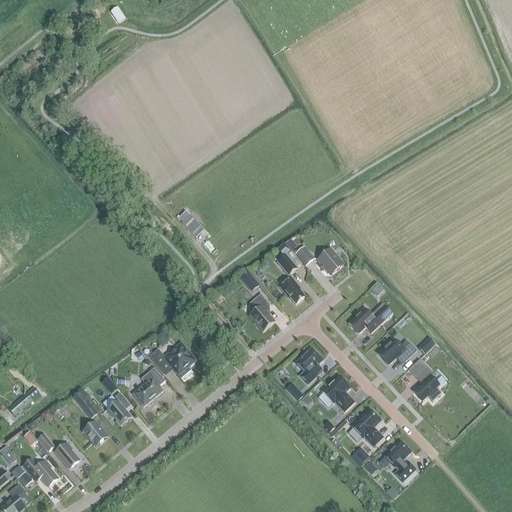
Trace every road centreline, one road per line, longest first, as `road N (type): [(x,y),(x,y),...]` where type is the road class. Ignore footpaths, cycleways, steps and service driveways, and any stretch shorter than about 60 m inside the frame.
road 1 (residential): [(70,511),(305,322)]
road 2 (track): [(258,361),(203,302),(213,269),(157,203)]
road 3 (residential): [(305,322),(435,457)]
